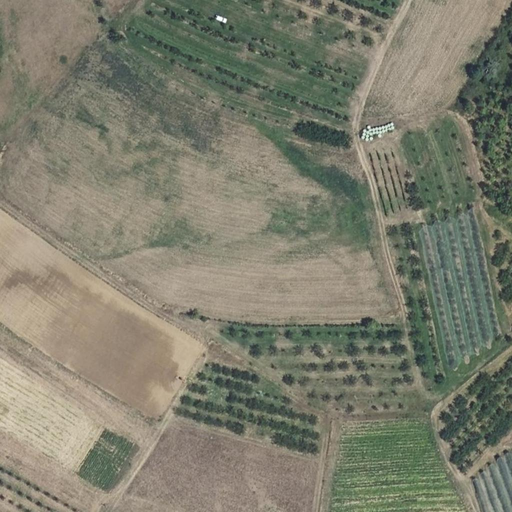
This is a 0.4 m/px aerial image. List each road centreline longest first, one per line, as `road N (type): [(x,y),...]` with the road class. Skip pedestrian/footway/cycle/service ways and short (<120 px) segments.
road 1 (track): [(408,0),(359,110),(356,138),(419,381),(477,511)]
road 2 (track): [(315,511),(326,418),(217,335),(163,315),(0,202)]
